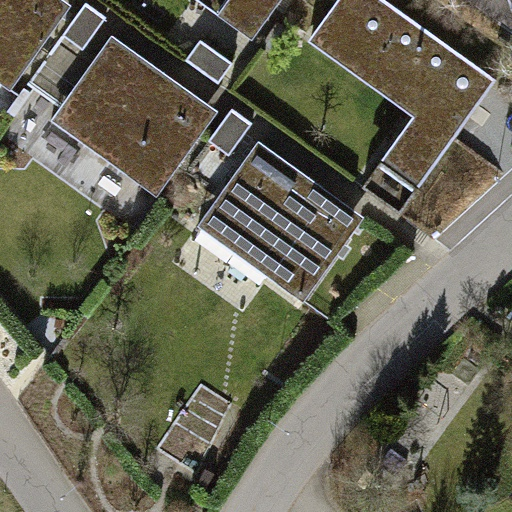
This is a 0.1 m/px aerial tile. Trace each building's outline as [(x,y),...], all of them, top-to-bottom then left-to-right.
[(72,20),(44,0),(0,0),(0,98),(8,104),(72,20)] [(292,0),(228,0),(211,24),(252,54),(292,0)] [(492,95),(364,0),(345,0),(313,43),(412,117),(373,169),(414,200),(492,95)] [(218,125),(114,48),(57,123),(161,201),(218,125)] [(363,236),(253,153),(190,238),(300,320),(363,236)]
